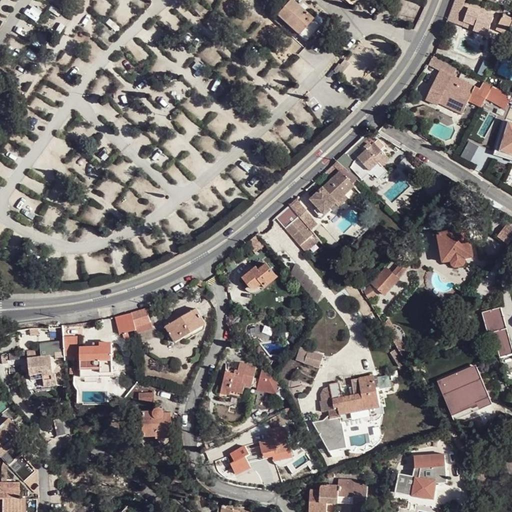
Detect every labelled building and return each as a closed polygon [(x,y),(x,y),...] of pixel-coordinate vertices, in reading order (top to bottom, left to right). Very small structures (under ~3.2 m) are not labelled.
[(285,22),(298,35),(302,39),(306,43),(321,26),(291,0),(290,0),(277,15),(285,22)] [(380,0),(367,0),(379,10),(385,4),(380,0)] [(453,2),(449,16),(457,19),(476,26),(473,30),(487,35),(494,17),(474,10),(453,2)] [(511,17),(504,14),(496,29),(505,34),(511,19),(511,17)] [(455,23),(473,30),(476,26),(457,19),(455,23)] [(294,39),(298,35),(285,22),(281,27),(294,39)] [(454,66),(434,55),(429,64),(435,67),(440,69),(450,74),(454,66)] [(429,64),(423,71),(431,75),(432,72),(435,67),(429,64)] [(493,86),(483,81),(480,88),(450,74),(440,69),(437,75),(436,78),(426,99),(438,105),(440,100),(454,106),(453,108),(464,113),(469,99),(477,99),(484,102),(486,98),(493,86)] [(501,81),(487,73),(483,81),(493,86),(497,88),(501,81)] [(497,88),(493,86),(486,98),(494,102),(499,93),(500,90),(497,88)] [(511,96),(500,90),(499,93),(511,99),(511,96)] [(452,111),(453,108),(454,106),(440,100),(438,105),(452,111)] [(462,116),(464,113),(453,108),(452,111),(462,116)] [(511,122),(505,120),(496,148),(511,153),(511,122)] [(367,132),(337,161),(348,171),(352,167),(359,175),(367,168),(370,171),(371,170),(374,173),(382,166),(390,159),(374,143),(371,145),(369,144),(365,148),(367,150),(353,162),(350,158),(373,136),(372,132),(367,132)] [(453,156),(456,151),(450,147),(447,152),(453,156)] [(348,171),(337,161),(332,165),(341,172),(310,200),(323,215),(328,210),(335,205),(345,195),(354,187),(353,185),(345,177),(349,173),(348,171)] [(386,171),(382,166),(374,173),(379,178),(386,171)] [(352,167),(348,171),(349,173),(356,178),(359,175),(352,167)] [(353,185),(358,180),(356,178),(349,173),(345,177),(353,185)] [(347,197),(345,195),(335,205),(337,207),(347,197)] [(290,205),(294,211),(300,217),(307,211),(296,199),(290,205)] [(323,215),(310,200),(307,203),(322,220),(331,213),(328,210),(323,215)] [(294,211),(290,205),(276,217),(286,228),(300,217),(294,211)] [(469,234),(468,228),(437,234),(443,262),(451,260),(452,263),(455,266),(462,265),(465,261),(464,258),(474,257),(469,234)] [(254,237),(247,243),(255,252),(262,247),(254,237)] [(386,268),(372,284),(385,295),(410,267),(404,261),(393,273),(386,268)] [(297,263),(290,276),(293,279),(307,296),(314,282),(297,263)] [(263,286),(266,289),(278,278),(267,265),(259,271),(256,268),(244,279),(250,286),(252,289),(254,290),(255,290),(257,290),(258,289),(263,286)] [(260,294),(266,289),(263,286),(258,289),(257,290),(255,290),(254,290),(252,289),(250,286),(246,288),(250,293),(252,294),(254,295),(256,295),(258,295),(260,294)] [(371,287),(364,291),(370,300),(376,296),(371,287)] [(511,353),(511,345),(501,307),(481,312),(488,334),(493,333),(500,357),(511,353)] [(149,309),(132,313),(136,327),(152,323),(149,309)] [(191,329),(204,321),(197,309),(167,327),(176,343),(193,333),(191,329)] [(132,313),(116,318),(118,327),(121,336),(135,331),(137,331),(136,327),(132,313)] [(397,347),(389,351),(397,366),(411,357),(389,319),(382,323),(397,347)] [(206,325),(204,321),(191,329),(193,333),(194,336),(205,330),(206,325)] [(78,337),(62,337),(63,356),(74,356),(74,358),(78,358),(78,337)] [(113,373),(112,343),(100,343),(100,348),(81,348),(82,378),(102,377),(102,373),(113,373)] [(294,361),(319,368),(323,353),(298,346),(294,361)] [(44,387),(57,386),(56,375),(54,375),(52,355),(53,355),(53,348),(39,349),(39,353),(40,356),(33,357),(33,361),(29,362),(31,381),(43,380),(44,387)] [(241,392),(240,398),(245,399),(246,393),(244,393),(246,385),(248,386),(252,387),(254,378),(257,368),(241,364),(240,371),(237,371),(236,374),(226,372),(220,397),(230,397),(230,395),(232,396),(233,391),(241,392)] [(479,366),(451,379),(454,385),(482,372),(479,366)] [(260,379),(254,378),(252,387),(258,388),(258,389),(277,393),(283,390),(274,375),(271,371),(262,369),(260,379)] [(380,407),(377,391),(375,379),(374,376),(352,380),(354,395),(344,396),(341,382),(335,383),(330,385),(333,399),(321,401),(323,412),(329,411),(330,419),(331,423),(337,423),(381,414),(380,407)] [(394,387),(392,376),(375,379),(377,391),(394,387)] [(291,405),(283,390),(277,393),(285,408),(291,405)] [(140,394),(140,403),(156,403),(156,394),(140,394)] [(155,413),(145,414),(146,438),(158,437),(158,441),(159,444),(160,445),(162,447),(165,448),(168,448),(170,447),(171,446),(172,444),(173,443),(174,441),(173,414),(166,414),(166,412),(164,410),(162,409),(161,409),(159,409),(157,410),(156,412),(155,413)] [(14,438),(22,431),(15,423),(10,418),(0,427),(0,431),(4,437),(9,432),(14,438)] [(331,423),(330,419),(313,422),(326,446),(340,444),(337,423),(331,423)] [(268,440),(261,442),(263,453),(264,458),(275,457),(276,460),(277,462),(278,463),(279,464),(281,464),(283,465),(285,465),(287,465),(288,464),(289,464),(291,462),(293,458),(293,456),(293,455),(293,453),(292,450),(286,428),(267,432),(268,440)] [(511,432),(509,428),(496,434),(506,455),(511,452),(511,432)] [(26,436),(22,431),(14,438),(10,443),(14,447),(26,436)] [(445,440),(443,433),(432,437),(435,443),(445,440)] [(26,436),(14,447),(21,455),(30,464),(36,459),(36,458),(41,452),(33,443),(26,436)] [(10,443),(5,447),(0,451),(0,456),(1,457),(14,447),(10,443)] [(1,457),(5,461),(9,466),(26,484),(38,473),(30,464),(21,455),(14,447),(1,457)] [(441,454),(410,455),(411,469),(409,476),(394,473),(392,491),(429,499),(432,484),(442,483),(441,454)] [(356,486),(356,481),(339,480),(339,486),(321,485),(321,490),(311,490),(309,511),(327,511),(328,503),(339,504),(339,496),(355,497),(355,505),(354,511),(366,511),(368,487),(360,486),(356,486)] [(7,483),(1,482),(0,482),(0,499),(3,500),(3,511),(20,511),(21,500),(15,500),(15,483),(7,483)] [(339,504),(355,505),(355,497),(339,496),(339,504)] [(39,511),(39,500),(27,500),(26,511),(39,511)] [(248,511),(241,510),(242,505),(224,502),(222,507),(219,507),(218,511),(248,511)]
